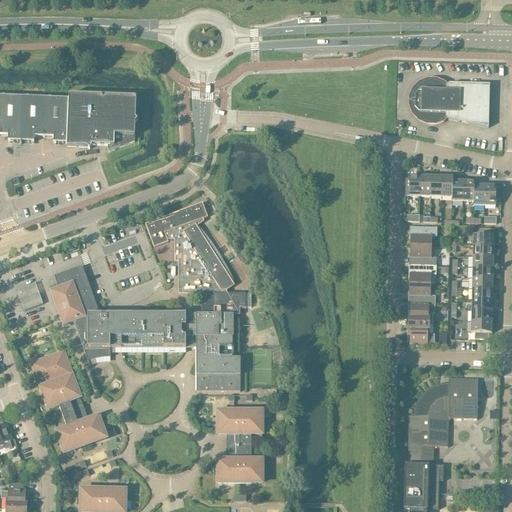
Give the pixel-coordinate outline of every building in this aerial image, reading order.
[(446,87),(444,85),(436,81),(428,81),(420,84),(414,90),(410,98),(410,106),(413,114),(419,120),(427,124),(435,124),(443,121),(446,118),(448,120),(488,129),(489,86),(449,85),(446,87)] [(69,95),(69,101),(67,145),(67,147),(87,148),(89,150),(92,148),(92,146),(114,147),(115,150),(109,152),(109,153),(134,143),(135,123),(137,121),(135,119),(136,98),(69,95)] [(21,145),(23,99),(0,97),(0,136),(8,137),(8,142),(21,143),(21,145)] [(44,138),(45,100),(23,99),(21,145),(21,143),(34,143),(34,138),(44,138)] [(53,144),(67,145),(69,101),(45,100),(44,138),(54,139),(53,144)] [(420,198),(420,178),(409,177),(409,188),(407,188),(405,189),(404,190),(404,193),(405,195),(407,196),(409,196),(409,197),(420,198)] [(431,198),(431,178),(420,178),(420,198),(431,198)] [(441,198),(442,178),(431,178),(431,198),(441,198)] [(453,178),(452,178),(442,178),(441,198),(452,198),(452,182),(453,182),(453,178)] [(463,183),(453,182),(452,182),(452,198),(451,202),(463,203),(463,183)] [(475,183),(474,183),(463,183),(463,203),(474,203),(474,187),(475,187),(475,183)] [(485,187),(475,187),(474,187),(474,203),(473,207),(484,207),(485,187)] [(485,187),(484,207),(495,207),(496,187),(485,187)] [(191,316),(191,349),(196,349),(196,393),(240,393),(240,359),(233,359),(233,316),(240,316),(240,294),(227,294),(227,291),(234,286),(197,227),(204,222),(203,220),(207,218),(202,204),(145,225),(154,248),(168,243),(167,241),(174,241),(174,263),(178,263),(178,295),(201,295),(201,316),(191,316)] [(410,248),(431,248),(431,238),(437,238),(437,229),(413,228),(412,237),(411,237),(410,248)] [(473,247),(493,248),(493,237),(491,237),(491,230),(477,230),(477,236),(473,236),(473,247)] [(234,250),(238,248),(232,238),(228,240),(228,243),(232,250),(234,250)] [(68,255),(79,251),(77,246),(67,249),(68,255)] [(493,259),(493,248),(473,247),(473,258),(493,259)] [(431,259),(431,248),(410,248),(410,259),(412,259),(412,267),(436,268),(436,259),(431,259)] [(493,269),(493,259),(473,258),(473,269),(493,269)] [(110,358),(110,349),(186,349),(191,349),(191,316),(132,316),(115,316),(116,313),(109,313),(110,316),(100,316),(82,267),(54,277),(58,289),(50,292),(63,326),(73,323),(90,367),(88,362),(99,359),(110,358)] [(436,276),(436,268),(412,267),(412,275),(410,275),(409,286),(430,287),(430,276),(436,276)] [(492,280),(493,269),(473,269),(472,280),(492,280)] [(492,291),(492,280),(472,280),(472,291),(492,291)] [(430,297),(430,287),(409,286),(409,297),(411,297),(411,305),(435,306),(435,297),(430,297)] [(492,302),(492,291),(472,291),(472,301),(492,302)] [(492,313),(492,302),(472,301),(472,312),(492,313)] [(435,315),(435,306),(411,305),(411,313),(409,313),(409,324),(429,325),(432,325),(433,315),(435,315)] [(491,323),(492,313),(472,312),(471,323),(491,323)] [(491,335),(491,323),(471,323),(471,334),(475,334),(475,341),(488,341),(489,335),(491,335)] [(429,335),(429,325),(409,324),(408,336),(410,336),(410,344),(434,345),(434,336),(429,335)] [(25,347),(36,344),(35,340),(39,338),(40,336),(38,332),(22,338),(25,347)] [(71,378),(70,375),(71,375),(63,354),(32,365),(40,386),(42,386),(43,388),(41,389),(48,410),(59,406),(67,429),(57,433),(64,454),(106,439),(98,418),(88,421),(87,418),(85,419),(84,416),(86,416),(81,401),(80,401),(79,399),(80,399),(72,377),(71,378)] [(448,449),(448,447),(447,447),(448,434),(448,433),(448,423),(451,420),(462,420),(463,421),(463,420),(476,420),(476,421),(477,421),(477,404),(480,401),(477,398),(478,381),(477,381),(448,380),(448,385),(440,385),(433,388),(427,392),(421,397),(417,403),(414,410),(413,418),(408,418),(408,419),(409,419),(408,446),(408,448),(408,461),(407,461),(407,462),(424,463),(429,463),(432,463),(434,463),(434,462),(433,462),(433,449),(434,449),(434,448),(448,449)] [(251,461),(251,435),(262,435),(262,413),(218,413),(218,435),(230,435),(230,438),(229,438),(229,459),(230,459),(230,461),(218,461),(218,484),(262,484),(262,461),(251,461)] [(0,447),(3,446),(5,451),(12,449),(3,423),(2,423),(3,426),(0,427),(0,447)] [(105,454),(104,450),(83,458),(84,462),(80,463),(79,466),(81,470),(113,458),(112,454),(109,453),(105,454)] [(91,480),(112,472),(111,469),(115,467),(116,465),(114,461),(82,473),(83,477),(85,478),(89,476),(91,480)] [(424,463),(424,466),(405,466),(404,510),(409,510),(409,511),(426,511),(438,511),(439,489),(439,487),(434,486),(434,482),(443,483),(443,481),(443,468),(444,468),(444,467),(429,466),(429,463),(424,463)] [(1,492),(1,500),(6,500),(6,510),(3,510),(6,510),(27,511),(27,500),(25,500),(25,494),(28,494),(28,493),(23,493),(23,485),(9,485),(9,493),(1,492)] [(124,511),(125,492),(81,491),(80,511),(124,511)]
